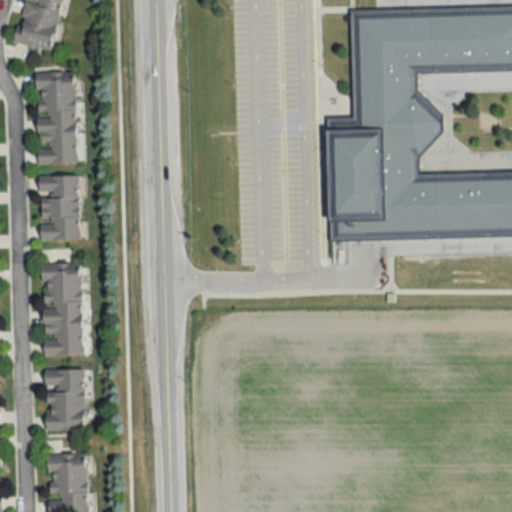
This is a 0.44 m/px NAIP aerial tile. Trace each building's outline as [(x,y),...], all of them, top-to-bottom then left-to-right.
[(49,51),(62,0),(22,0),(12,42),(49,51)] [(351,116),(326,116),(330,240),(511,234),(511,169),(419,172),(418,155),(442,130),(442,111),(417,89),(417,72),(511,69),(511,4),(348,9),(351,116)] [(77,164),(75,72),(35,72),(37,165),(77,164)] [(78,175),(38,177),(40,241),(80,240),(78,175)] [(81,264),(41,264),(42,356),(82,355),(81,264)] [(45,431),(85,431),(83,369),(44,370),(45,431)] [(47,511),(87,511),(86,454),(46,455),(47,511)]
